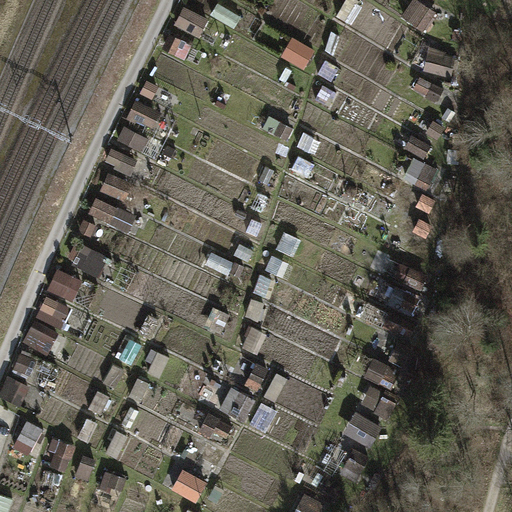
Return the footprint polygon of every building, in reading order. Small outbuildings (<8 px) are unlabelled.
[(439,13),(428,7),(414,29),(425,35),(439,13)] [(226,31),(187,8),(178,24),(217,46),(226,31)] [(393,19),(383,13),(373,31),(382,36),(393,19)] [(191,46),(171,35),(163,51),(183,61),(191,46)] [(461,57),(437,45),(426,68),(450,80),(461,57)] [(305,74),(295,69),(285,86),(296,92),(305,74)] [(362,78),(352,72),(341,90),(351,96),(362,78)] [(436,87),(423,79),(417,90),(429,97),(436,87)] [(199,101),(183,93),(178,103),(194,111),(199,101)] [(130,115),(153,128),(164,108),(141,95),(130,115)] [(445,97),(429,97),(429,117),(446,117),(445,97)] [(297,127),(273,115),(265,132),(289,144),(297,127)] [(118,141),(136,149),(142,136),(125,128),(118,141)] [(366,133),(358,129),(347,148),(355,152),(366,133)] [(407,149),(426,159),(434,143),(416,133),(407,149)] [(110,160),(127,170),(133,160),(115,150),(110,160)] [(443,172),(428,163),(420,178),(435,186),(443,172)] [(370,178),(384,186),(389,177),(375,169),(370,178)] [(135,182),(113,172),(104,192),(126,202),(135,182)] [(415,208),(434,219),(442,204),(423,194),(415,208)] [(263,214),(269,199),(261,195),(254,210),(263,214)] [(130,232),(137,218),(101,200),(94,214),(130,232)] [(264,224),(234,209),(228,222),(258,236),(264,224)] [(401,228),(429,242),(437,228),(408,213),(401,228)] [(103,229),(85,221),(80,233),(98,241),(103,229)] [(299,239),(287,233),(279,250),(291,256),(299,239)] [(234,238),(230,247),(251,256),(254,247),(234,238)] [(89,273),(98,251),(80,243),(70,265),(89,273)] [(419,248),(414,259),(426,264),(431,253),(419,248)] [(211,251),(206,262),(232,274),(237,264),(211,251)] [(389,272),(423,290),(431,275),(397,258),(389,272)] [(306,272),(294,267),(287,282),(298,287),(306,272)] [(81,281),(59,272),(51,291),(73,300),(81,281)] [(397,289),(388,306),(408,318),(418,301),(397,289)] [(46,314),(53,301),(45,297),(38,311),(46,314)] [(255,322),(263,302),(251,298),(244,317),(255,322)] [(233,314),(222,309),(211,333),(222,338),(233,314)] [(164,318),(154,312),(144,331),(154,336),(164,318)] [(65,335),(37,321),(28,339),(56,353),(65,335)] [(150,344),(138,339),(127,363),(139,368),(150,344)] [(42,358),(23,351),(18,366),(37,373),(42,358)] [(161,382),(172,359),(160,354),(149,376),(161,382)] [(377,360),(368,375),(394,389),(403,374),(377,360)] [(248,389),(259,394),(271,369),(260,363),(248,389)] [(111,369),(123,376),(125,372),(113,366),(111,369)] [(289,378),(276,373),(268,393),(281,398),(289,378)] [(28,386),(11,378),(3,396),(20,404),(28,386)] [(143,405),(150,390),(142,386),(134,400),(143,405)] [(249,422),(259,403),(235,391),(225,410),(249,422)] [(103,415),(112,398),(99,392),(90,409),(103,415)] [(398,401),(386,395),(378,412),(389,418),(398,401)] [(384,427),(354,412),(344,434),(374,449),(384,427)] [(290,419),(279,413),(275,422),(285,428),(290,419)] [(233,446),(241,431),(216,417),(207,432),(233,446)] [(45,429),(25,420),(17,436),(37,446),(45,429)] [(121,459),(132,439),(120,432),(109,452),(121,459)] [(76,445),(59,438),(47,463),(64,471),(76,445)] [(373,453),(359,446),(349,466),(363,473),(373,453)] [(224,457),(207,447),(200,459),(217,469),(224,457)] [(101,462),(91,458),(84,474),(94,478),(101,462)] [(196,496),(207,477),(196,471),(185,490),(196,496)] [(128,480),(111,472),(105,484),(122,492),(128,480)] [(149,488),(137,483),(131,495),(144,501),(149,488)] [(342,489),(331,483),(325,493),(337,499),(342,489)] [(180,511),(184,502),(161,493),(156,506),(170,511),(180,511)] [(324,511),(329,503),(310,494),(300,511),(324,511)]
